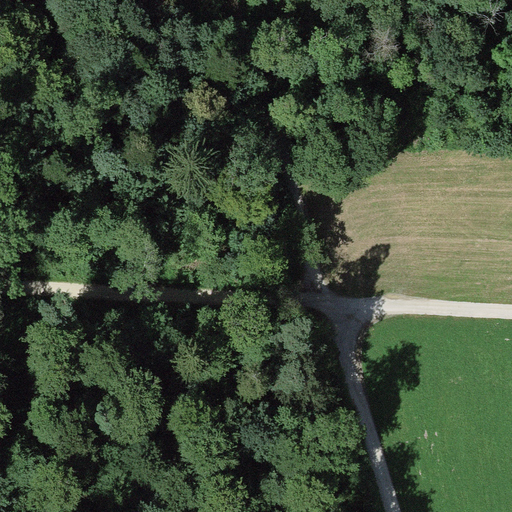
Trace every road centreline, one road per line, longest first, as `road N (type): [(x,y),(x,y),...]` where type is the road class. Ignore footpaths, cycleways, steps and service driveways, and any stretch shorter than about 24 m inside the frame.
road 1 (track): [(329,301),(0,287)]
road 2 (track): [(329,301),(233,0)]
road 3 (track): [(329,301),(391,511)]
road 4 (track): [(329,301),(511,310)]
